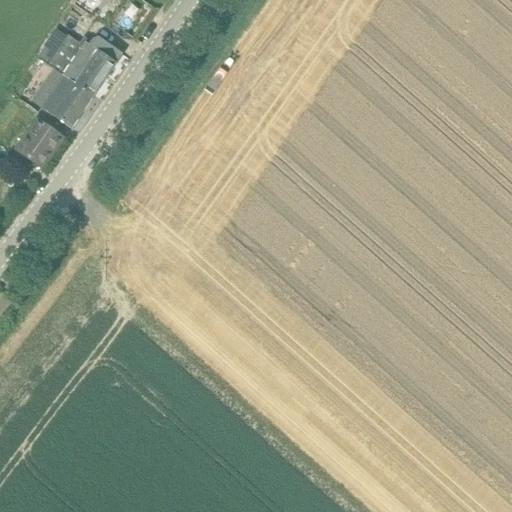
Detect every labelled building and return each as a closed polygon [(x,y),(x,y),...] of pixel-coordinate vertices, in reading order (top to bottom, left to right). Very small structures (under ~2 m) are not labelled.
[(66,36),(48,63),(95,96),(117,64),(116,64),(122,55),(104,42),(99,39),(93,41),(90,46),(85,42),(80,50),(77,48),(79,44),(66,36)] [(36,105),(41,107),(41,108),(72,129),(95,96),(48,63),(45,61),(34,78),(48,88),(36,105)] [(28,99),(15,115),(26,124),(39,107),(28,99)] [(43,169),(64,139),(38,121),(17,151),(43,169)] [(0,316),(12,302),(11,302),(0,292),(0,316)]
